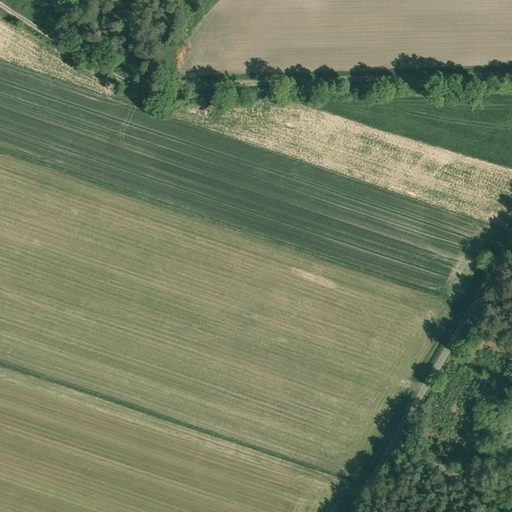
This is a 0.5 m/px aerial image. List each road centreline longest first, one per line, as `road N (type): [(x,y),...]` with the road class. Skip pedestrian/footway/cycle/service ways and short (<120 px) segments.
road 1 (unclassified): [(511,237),(351,511)]
road 2 (track): [(511,68),(247,75)]
road 3 (track): [(385,455),(501,511)]
